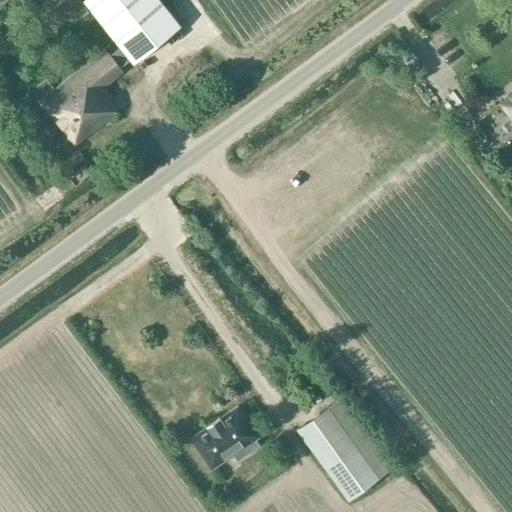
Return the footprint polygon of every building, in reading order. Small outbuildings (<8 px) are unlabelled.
[(180,24),(160,0),(82,0),(120,46),(109,55),(119,67),(130,58),(133,62),(180,24)] [(441,39),(461,58),(472,47),(451,28),(441,39)] [(113,99),(106,88),(124,73),(119,67),(109,55),(104,48),(55,87),(46,78),(37,86),(43,96),(37,101),(74,146),(117,112),(110,102),(113,99)] [(511,93),(499,104),(511,120),(511,93)] [(393,468),(343,396),(329,406),(297,429),(348,501),(379,478),(393,468)] [(191,438),(211,468),(233,453),(237,460),(259,445),(254,439),(258,436),(237,406),(220,418),(219,417),(217,418),(219,421),(211,426),(209,424),(208,425),(208,426),(191,438)]
